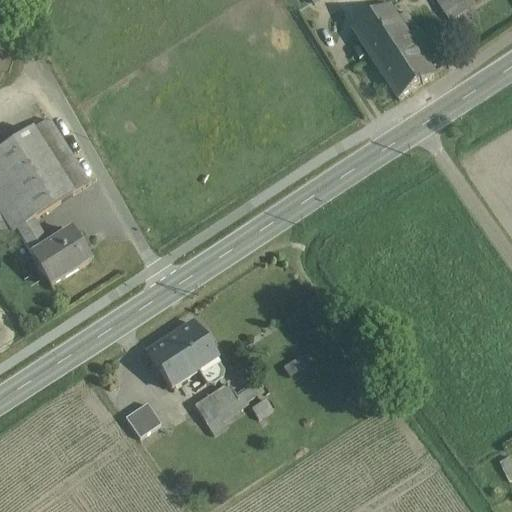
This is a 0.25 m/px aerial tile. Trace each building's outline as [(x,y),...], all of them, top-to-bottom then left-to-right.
[(433,0),(450,25),(472,10),(465,0),(433,0)] [(395,24),(383,6),(370,14),(375,22),(356,34),(383,76),(415,54),(407,42),(417,35),(405,17),(395,24)] [(415,54),(383,76),(400,102),(432,81),(418,59),(428,51),(417,35),(407,42),(415,54)] [(48,123),(0,153),(0,216),(1,218),(11,234),(11,235),(12,236),(18,232),(33,223),(89,186),(48,123)] [(1,218),(0,218),(0,240),(11,234),(1,218)] [(48,247),(33,223),(18,232),(33,257),(31,258),(50,288),(90,263),(71,233),(48,247)] [(217,362),(193,325),(147,356),(171,392),(199,374),(207,386),(214,388),(223,382),(224,375),(216,363),(217,362)] [(228,386),(194,409),(206,428),(219,419),(217,417),(238,403),(228,386)] [(219,419),(206,428),(214,439),(227,430),(222,424),(243,410),(238,403),(217,417),(219,419)] [(266,403),(252,412),(258,422),(273,413),(266,403)] [(147,407),(125,422),(139,442),(161,428),(147,407)] [(511,463),(509,458),(498,466),(504,475),(511,469),(511,463)]
